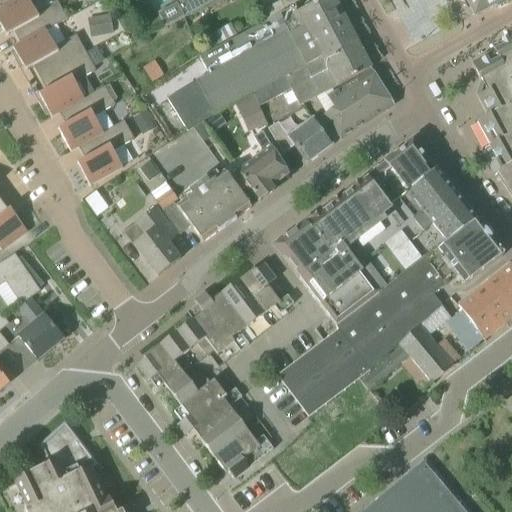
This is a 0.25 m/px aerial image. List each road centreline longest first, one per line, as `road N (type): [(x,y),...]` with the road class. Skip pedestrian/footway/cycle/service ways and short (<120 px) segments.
road 1 (unclassified): [(426,108),(363,146),(137,324)]
road 2 (residential): [(511,335),(455,382),(454,413),(334,502),(319,479),(263,511)]
road 3 (residential): [(0,85),(82,249),(137,324)]
road 4 (residential): [(207,511),(118,387),(88,381)]
road 5 (unclassified): [(511,237),(462,175),(426,108)]
